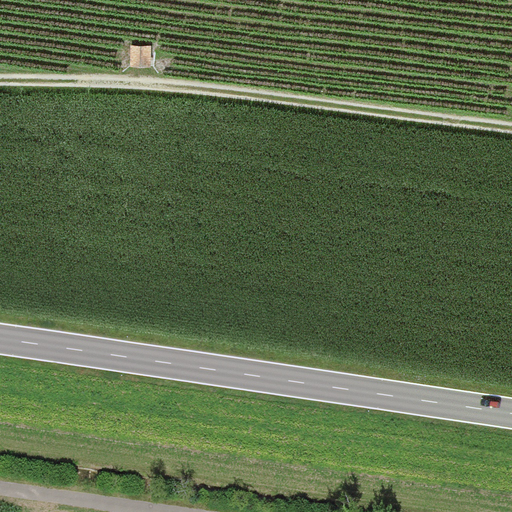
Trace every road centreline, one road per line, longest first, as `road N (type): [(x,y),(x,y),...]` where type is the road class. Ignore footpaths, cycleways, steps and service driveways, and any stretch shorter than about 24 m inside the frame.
road 1 (secondary): [(0,339),(511,413)]
road 2 (track): [(0,79),(187,87),(511,128)]
road 3 (track): [(0,489),(150,511)]
